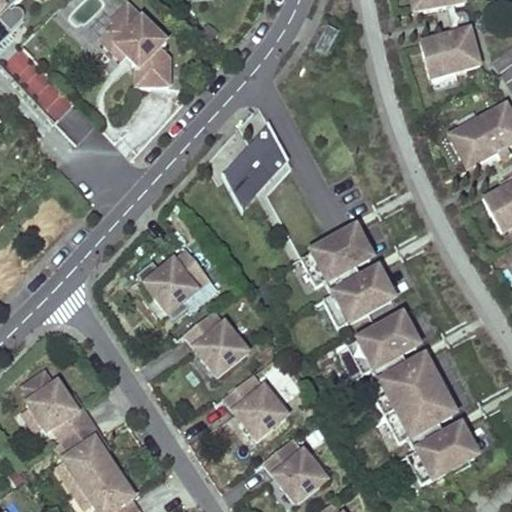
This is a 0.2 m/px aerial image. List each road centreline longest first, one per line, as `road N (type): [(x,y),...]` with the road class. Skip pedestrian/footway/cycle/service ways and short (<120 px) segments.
road 1 (residential): [(65,281),(281,39),(301,0)]
road 2 (residential): [(65,281),(216,511)]
